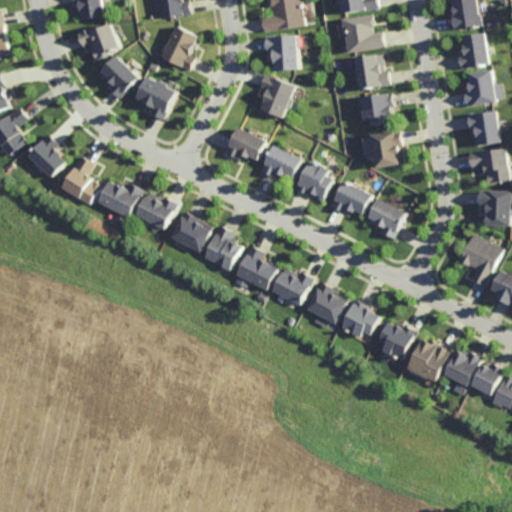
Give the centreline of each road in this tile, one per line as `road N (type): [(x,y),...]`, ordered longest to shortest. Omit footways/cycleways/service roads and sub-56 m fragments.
road 1 (residential): [(35,0),(71,89),(121,136),(511,334)]
road 2 (residential): [(417,0),(445,208),(412,283)]
road 3 (residential): [(226,0),(230,69),(182,164)]
